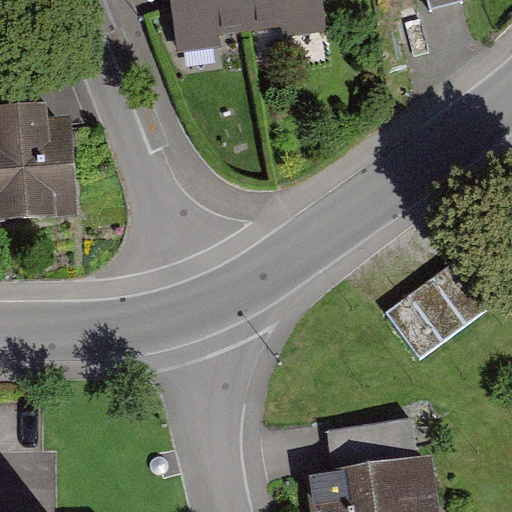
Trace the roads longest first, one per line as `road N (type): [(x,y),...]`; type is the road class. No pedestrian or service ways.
road 1 (tertiary): [(511,106),(302,258),(195,313)]
road 2 (residential): [(78,0),(195,313)]
road 3 (residential): [(195,313),(206,433),(224,511)]
road 4 (tertiary): [(195,313),(139,328),(0,336)]
